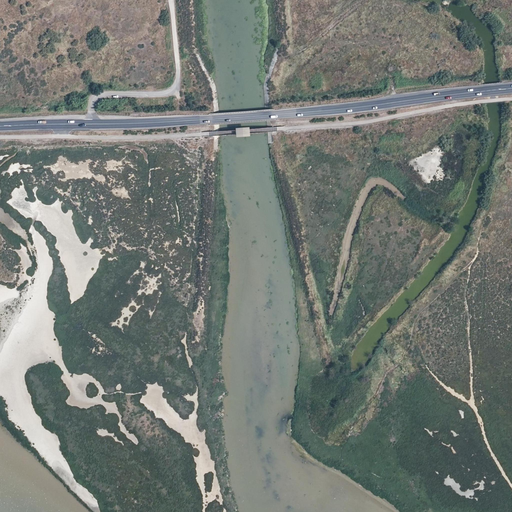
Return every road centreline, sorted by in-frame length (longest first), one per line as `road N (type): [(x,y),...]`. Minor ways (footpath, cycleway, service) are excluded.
road 1 (primary): [(511,88),(370,107),(93,125)]
road 2 (track): [(511,487),(474,405),(465,296),(511,141)]
road 3 (unclassified): [(93,125),(99,95),(156,95),(179,78)]
